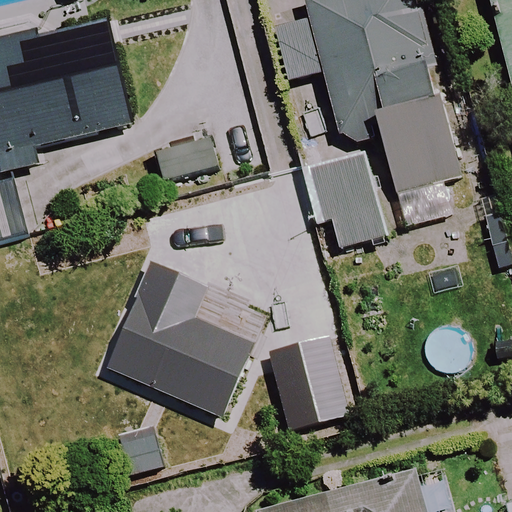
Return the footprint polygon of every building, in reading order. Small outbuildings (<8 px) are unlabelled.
[(462,185),(417,0),(304,0),(311,28),(273,37),(286,91),(324,82),(342,153),(381,144),(394,201),(462,185)] [(511,0),(491,0),(511,112),(511,0)] [(0,183),(43,174),(39,157),(133,135),(108,24),(0,49),(0,183)] [(255,137),(212,147),(221,188),(264,178),(255,137)] [(207,143),(165,152),(174,193),(216,184),(207,143)] [(371,160),(309,176),(329,255),(392,238),(371,160)] [(4,252),(32,245),(19,186),(0,190),(0,270),(8,269),(4,252)] [(198,319),(209,290),(149,266),(104,380),(223,427),(256,342),(198,319)] [(330,352),(267,370),(280,415),(343,397),(330,352)] [(68,409),(58,358),(21,364),(31,416),(68,409)] [(460,511),(453,481),(417,490),(415,480),(285,511),(460,511)]
